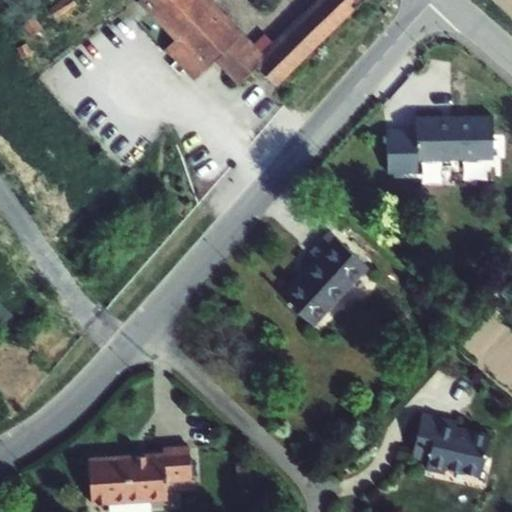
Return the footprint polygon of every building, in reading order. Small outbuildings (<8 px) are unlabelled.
[(145,0),(180,36),(168,48),(197,77),(208,66),(242,33),(207,0),(145,0)] [(276,84),(362,0),(320,0),(277,43),(267,33),(254,46),(253,44),(229,67),(242,80),(258,65),(276,84)] [(242,33),(208,66),(231,90),(242,80),(229,67),(253,44),(242,33)] [(416,129),(388,130),(389,171),(419,171),(419,158),(494,157),(493,116),(416,117),(416,129)] [(368,265),(333,232),(315,252),(313,254),(318,259),(284,295),(314,323),(368,265)] [(481,478),(491,434),(457,426),(458,421),(423,413),(412,457),(428,460),(427,469),(446,473),(447,470),(481,478)] [(165,452),(159,453),(90,457),(94,501),(169,495),(168,479),(193,476),(191,445),(164,447),(165,452)]
